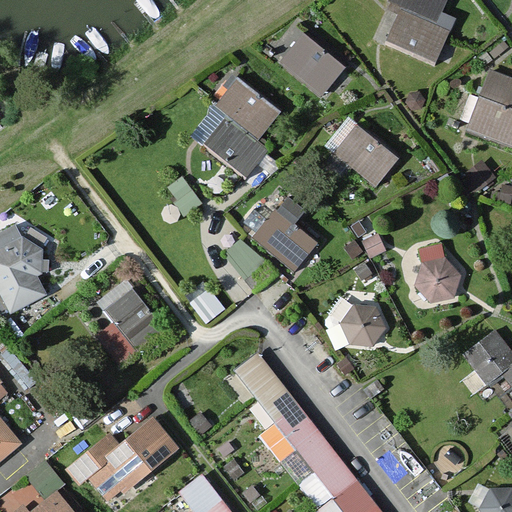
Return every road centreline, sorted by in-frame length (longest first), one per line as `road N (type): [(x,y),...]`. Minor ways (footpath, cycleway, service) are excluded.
road 1 (residential): [(408,511),(252,309)]
road 2 (track): [(205,345),(59,153)]
